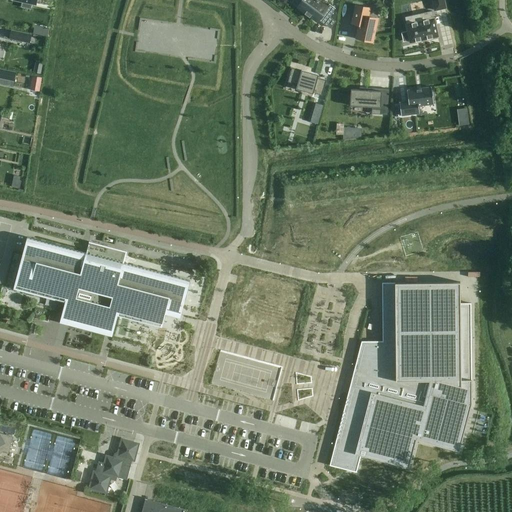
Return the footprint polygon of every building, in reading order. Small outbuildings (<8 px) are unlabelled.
[(12,0),(23,2),(22,7),(30,9),(31,4),(36,5),(37,0),(12,0)] [(303,0),(298,7),(305,12),(304,14),(309,18),(310,16),(317,21),(319,19),(324,23),(329,17),(330,15),(335,9),(329,4),(327,7),(317,0),(303,0)] [(443,0),(431,0),(434,11),(446,8),(443,0)] [(356,5),(352,24),(359,25),(356,38),(372,42),(378,19),(368,17),(370,8),(356,5)] [(408,32),(402,33),(404,41),(410,39),(410,43),(438,36),(432,11),(405,17),(408,32)] [(17,32),(15,40),(35,44),(37,36),(17,32)] [(289,77),(288,82),(297,84),(296,88),(305,90),(305,91),(312,94),(313,94),(313,93),(322,95),(326,80),(318,78),(310,76),(311,73),(306,72),(307,72),(301,70),(291,67),(290,68),(291,68),(291,70),(290,70),(288,77),(289,77)] [(0,69),(0,84),(13,87),(16,73),(0,69)] [(33,76),(31,89),(40,91),(42,78),(33,76)] [(419,113),(419,106),(434,104),(431,87),(407,90),(408,101),(399,102),(401,116),(419,113)] [(351,89),(350,106),(372,107),(372,110),(380,110),(380,114),(388,114),(389,90),(382,90),(364,89),(364,90),(351,89)] [(28,238),(14,289),(72,304),(68,319),(106,330),(112,309),(162,323),(166,308),(180,312),(189,280),(124,263),(127,251),(89,241),(86,253),(28,238)] [(350,388),(330,465),(356,472),(360,455),(409,467),(416,440),(459,451),(472,400),(471,303),(460,303),(460,282),(382,283),(383,341),(362,342),(354,370),(354,371),(354,372),(355,372),(355,373),(356,373),(357,373),(355,380),(353,387),(352,387),(351,387),(350,387),(350,388)] [(238,291),(228,330),(261,338),(267,313),(260,311),(264,297),(238,291)] [(30,415),(29,422),(48,426),(50,419),(30,415)] [(0,425),(0,431),(14,435),(15,429),(0,425)] [(84,435),(86,429),(77,427),(75,433),(84,435)] [(8,452),(12,437),(0,433),(0,453),(4,451),(8,452)] [(94,472),(90,488),(106,492),(110,475),(127,480),(132,459),(133,460),(137,447),(139,447),(140,443),(121,438),(120,442),(121,443),(119,453),(116,452),(114,454),(113,458),(107,457),(105,463),(98,461),(95,472),(94,472)] [(185,511),(186,510),(188,510),(188,509),(151,500),(145,498),(145,499),(147,499),(143,511),(185,511)]
